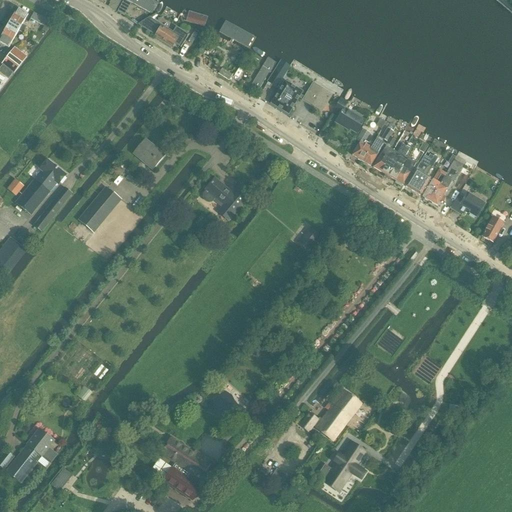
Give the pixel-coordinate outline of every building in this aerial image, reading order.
[(115,0),(112,0),(108,7),(115,12),(121,3),(115,0)] [(122,2),(117,12),(122,15),(129,3),(124,0),(122,2)] [(158,2),(153,0),(128,0),(153,13),(158,2)] [(17,9),(8,25),(18,31),(23,34),(26,27),(22,25),(28,15),(17,9)] [(186,21),(207,26),(209,16),(189,10),(186,21)] [(31,17),(30,19),(43,26),(48,29),(51,23),(34,13),(31,17)] [(147,19),(138,25),(147,31),(155,36),(172,47),(174,43),(181,47),(180,48),(181,48),(189,35),(188,35),(188,36),(176,28),(173,33),(172,35),(161,28),(152,22),(147,19)] [(220,32),(249,47),(255,36),(226,20),(220,32)] [(18,31),(8,25),(0,38),(0,43),(8,48),(18,31)] [(203,43),(198,52),(203,55),(209,46),(203,43)] [(2,64),(14,73),(26,58),(14,48),(2,64)] [(242,52),(235,64),(238,66),(242,59),(248,62),(250,57),(242,52)] [(249,86),(260,92),(277,63),(267,56),(249,86)] [(242,59),(238,66),(244,69),(248,62),(242,59)] [(273,73),(268,82),(270,84),(277,88),(283,78),(282,78),(289,67),(281,63),(274,74),(273,73)] [(285,82),(271,104),(288,115),(298,98),(303,100),(302,101),(321,112),(332,95),(313,84),(304,98),(300,95),(302,92),(285,82)] [(347,103),(340,99),(333,111),(340,115),(336,121),(357,133),(364,121),(344,108),(347,103)] [(356,140),(360,142),(352,156),(357,158),(358,160),(360,161),(361,161),(363,162),(372,146),(370,148),(363,144),(370,133),(363,129),(356,140)] [(389,137),(386,142),(388,143),(387,145),(391,147),(395,141),(389,137)] [(329,139),(327,141),(338,148),(340,145),(329,139)] [(133,155),(152,171),(164,156),(154,147),(154,146),(151,144),(150,144),(145,140),(133,155)] [(372,146),(363,162),(370,166),(383,144),(376,140),(372,146)] [(424,143),(419,151),(423,154),(428,146),(424,143)] [(384,177),(387,179),(405,148),(405,147),(402,144),(397,153),(393,151),(380,172),(385,175),(384,177)] [(373,168),(380,172),(393,151),(386,147),(373,168)] [(391,178),(395,181),(408,159),(405,157),(409,150),(405,148),(387,179),(389,180),(391,178)] [(424,156),(406,187),(413,191),(433,157),(429,155),(428,158),(424,156)] [(433,157),(413,191),(420,195),(430,178),(426,176),(430,170),(438,157),(434,155),(433,157)] [(408,159),(395,181),(403,185),(416,163),(408,159)] [(47,160),(39,170),(40,171),(14,203),(30,217),(57,184),(58,185),(66,175),(47,160)] [(462,166),(454,161),(452,165),(446,174),(430,202),(431,202),(431,204),(434,205),(435,205),(437,206),(444,194),(445,195),(448,194),(453,185),(452,183),(462,166)] [(437,174),(423,197),(424,198),(424,200),(427,201),(429,201),(430,202),(446,174),(439,170),(437,174)] [(465,176),(460,185),(463,187),(468,178),(465,176)] [(213,201),(222,208),(218,212),(228,221),(251,193),(241,185),(236,191),(233,188),(230,192),(215,179),(206,190),(206,191),(204,193),(203,195),(203,197),(204,200),(205,201),(207,202),(209,203),(212,202),(213,201)] [(23,187),(14,180),(7,189),(16,196),(23,187)] [(105,187),(77,221),(93,234),(121,201),(105,187)] [(32,227),(41,233),(72,194),(64,188),(32,227)] [(464,211),(476,218),(484,204),(466,194),(463,198),(458,195),(451,209),(461,215),(464,211)] [(481,237),(493,243),(504,223),(492,217),(481,237)] [(297,244),(308,252),(320,237),(309,229),(297,244)] [(10,238),(0,250),(0,272),(6,277),(27,251),(10,238)] [(251,348),(251,351),(252,353),(254,355),(256,356),(259,356),(261,355),(263,353),(264,351),(264,348),(263,346),(261,344),(259,343),(256,343),(254,344),(252,346),(251,348)] [(83,387),(77,395),(85,401),(91,393),(83,387)] [(361,404),(344,391),(322,420),(315,428),(332,442),(361,404)] [(309,413),(299,426),(308,433),(313,426),(315,428),(322,420),(320,418),(318,418),(317,420),(309,413)] [(27,445),(6,472),(20,484),(38,462),(45,468),(46,469),(50,464),(55,457),(57,455),(56,455),(48,448),(54,441),(39,429),(27,445)] [(159,459),(150,472),(163,481),(192,501),(202,488),(187,478),(189,474),(205,485),(218,465),(198,452),(196,455),(171,438),(160,454),(175,463),(172,468),(159,459)] [(333,471),(328,477),(343,487),(347,480),(348,479),(352,474),(360,479),(365,472),(356,467),(357,466),(360,461),(361,460),(365,454),(366,453),(350,443),(345,450),(345,451),(342,455),(341,456),(340,456),(335,463),(336,463),(332,469),(331,470),(333,471)] [(6,451),(0,458),(0,467),(3,470),(14,457),(6,451)] [(325,465),(316,478),(323,483),(324,483),(328,477),(333,471),(331,470),(325,465)] [(65,470),(52,485),(59,491),(72,476),(65,470)] [(287,477),(282,485),(287,489),(292,480),(287,477)]
